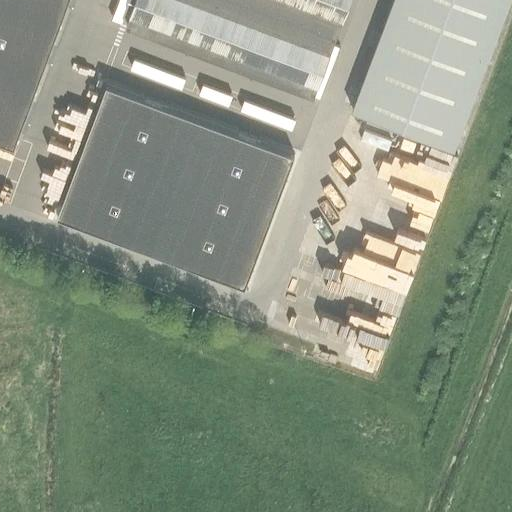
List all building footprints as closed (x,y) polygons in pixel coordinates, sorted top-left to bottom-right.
[(0,0),(0,143),(15,149),(71,0),(0,0)] [(119,0),(114,14),(128,20),(136,0),(119,0)] [(136,0),(126,27),(314,97),(350,0),(136,0)] [(394,0),(353,110),(454,148),(509,0),(394,0)] [(104,85),(56,213),(243,283),(291,155),(104,85)] [(454,148),(353,110),(268,335),(369,373),(454,148)] [(232,129),(255,125),(253,112),(230,117),(232,129)] [(5,173),(10,174),(4,189),(25,196),(34,169),(9,161),(5,173)]
